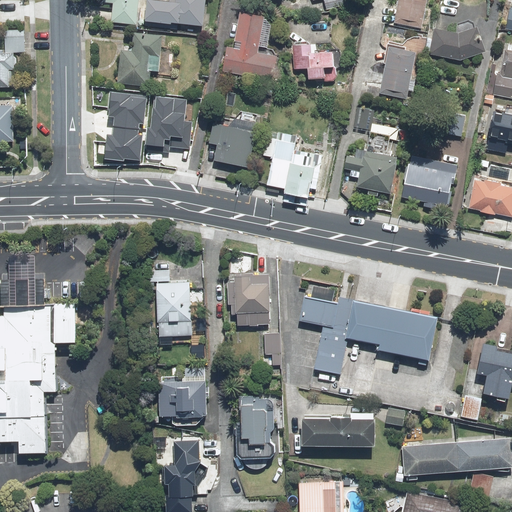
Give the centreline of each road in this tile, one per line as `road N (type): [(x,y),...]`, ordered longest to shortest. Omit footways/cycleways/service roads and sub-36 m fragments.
road 1 (secondary): [(68,201),(209,210),(511,269)]
road 2 (residential): [(63,0),(68,201)]
